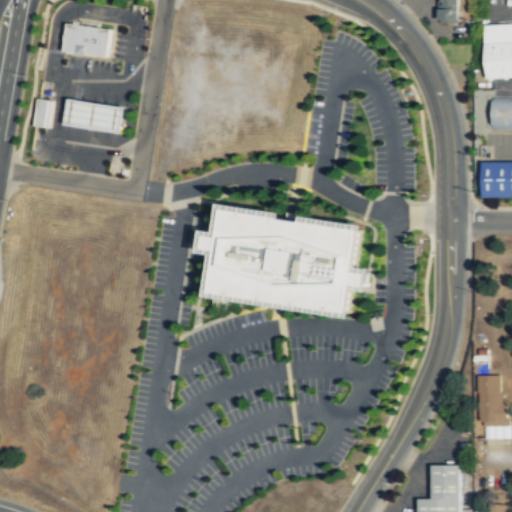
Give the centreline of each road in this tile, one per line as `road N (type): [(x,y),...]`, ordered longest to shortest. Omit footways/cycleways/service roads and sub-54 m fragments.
road 1 (tertiary): [(369,0),(401,29),(437,88),(450,146),(450,219)]
road 2 (tertiary): [(450,301),(438,373),(357,511)]
road 3 (secondary): [(0,135),(24,0)]
